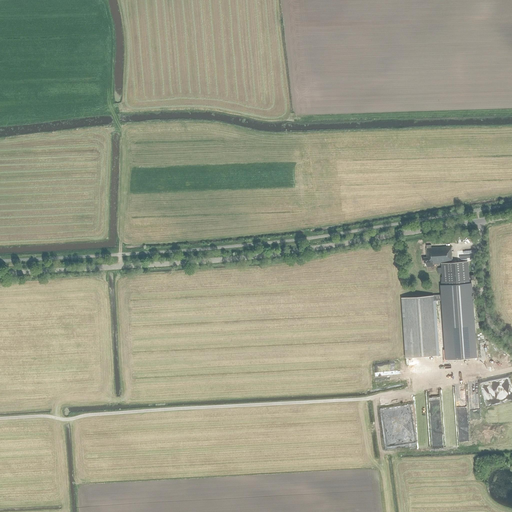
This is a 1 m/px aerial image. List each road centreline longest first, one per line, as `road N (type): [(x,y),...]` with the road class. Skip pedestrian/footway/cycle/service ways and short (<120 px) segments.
road 1 (track): [(0,418),(365,399),(511,368)]
road 2 (secondary): [(0,273),(229,259),(479,220)]
road 3 (track): [(102,267),(107,382),(96,394),(57,405),(66,511)]
road 4 (unclassified): [(511,345),(487,318),(479,220)]
